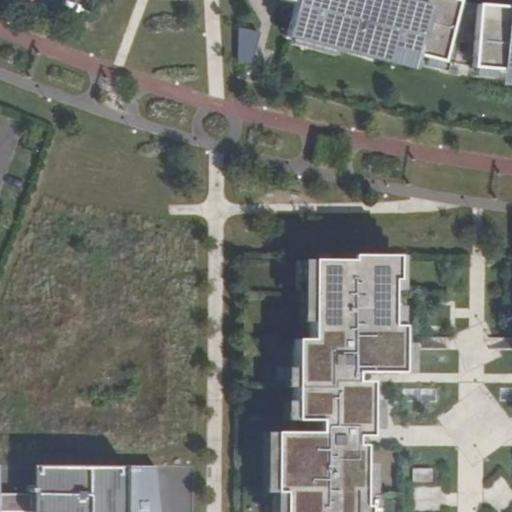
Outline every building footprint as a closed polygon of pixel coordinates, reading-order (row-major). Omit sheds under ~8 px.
[(385,48),(439,62),(455,2),(446,0),(289,0),(300,3),(292,35),(383,59),(385,48)] [(511,70),(466,66),(472,6),(455,2),(439,62),(385,48),(383,59),(511,79),(511,70)] [(511,8),(503,8),(503,9),(472,6),(466,66),(511,70),(511,8)] [(236,61),(254,62),(256,30),(238,29),(236,61)] [(390,261),(308,261),(308,338),(291,338),(291,420),(315,420),(315,432),(270,432),(270,493),(280,493),(279,511),(359,511),(360,448),(351,448),(351,436),(365,436),(366,383),(353,383),(353,374),(400,375),(400,327),(390,327),(390,261)] [(0,510),(26,511),(156,511),(151,466),(29,464),(27,493),(0,492),(0,510)] [(432,482),(432,468),(411,469),(411,482),(432,482)] [(410,483),(408,511),(440,511),(442,485),(410,483)]
